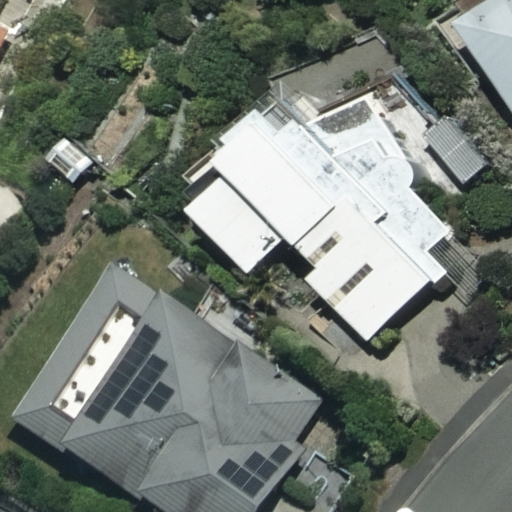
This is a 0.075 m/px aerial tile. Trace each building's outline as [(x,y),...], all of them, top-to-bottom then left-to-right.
[(0,10),(5,0),(0,0),(0,66),(22,27),(0,14),(0,10)] [(511,0),(495,0),(500,9),(478,23),(511,80),(511,0)] [(268,276),(311,238),(338,269),(326,280),(378,341),(457,273),(439,252),(463,232),(404,164),(438,135),(394,84),(345,126),(317,94),(245,155),(259,172),(213,212),(268,276)] [(311,489),(352,424),(115,277),(21,428),(156,511),(271,511),(293,478),(311,489)] [(511,320),(482,295),(434,349),(476,385),(511,343),(511,320)]
